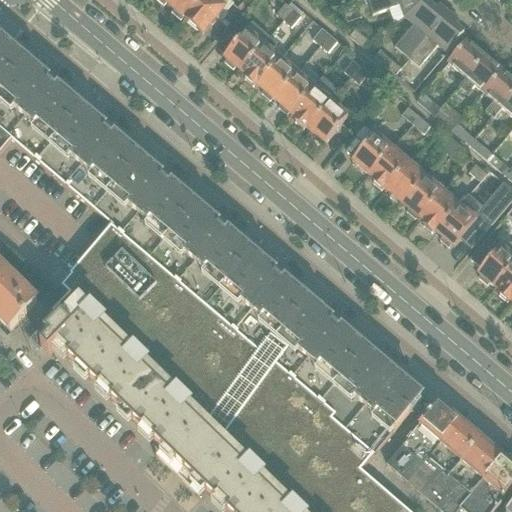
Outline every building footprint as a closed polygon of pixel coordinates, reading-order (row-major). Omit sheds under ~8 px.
[(182,18),(184,19),(200,0),(173,0),(168,6),(174,11),(171,13),(180,21),(182,18)] [(200,0),(184,19),(183,20),(201,35),(214,20),(223,10),(224,8),(230,1),(228,0),(200,0)] [(400,7),(404,19),(426,3),(425,0),(372,0),(367,2),(372,17),(400,7)] [(394,49),(409,62),(448,15),(439,7),(435,11),(426,3),(404,19),(413,27),(394,49)] [(285,6),(275,17),(283,24),(292,13),(285,6)] [(292,13),(283,24),(291,30),(300,19),(292,13)] [(448,15),(409,62),(419,70),(438,47),(447,55),(464,35),(455,27),(458,23),(448,15)] [(315,39),(313,42),(320,48),(321,47),(329,38),(321,31),(315,39)] [(354,32),(349,38),(360,48),(362,49),(362,50),(367,43),(354,32)] [(235,68),(241,74),(263,48),(246,33),(224,58),(227,61),(224,64),(232,71),(235,68)] [(321,47),(320,48),(328,55),(337,44),(329,38),(321,47)] [(0,90),(24,62),(0,40),(0,90)] [(255,85),(258,87),(280,62),(269,53),(275,45),(269,40),(263,48),(241,74),(247,78),(244,81),(253,88),(255,85)] [(448,66),(466,81),(485,58),(467,43),(448,66)] [(374,59),(387,71),(393,65),(379,53),(374,59)] [(474,88),(483,96),(502,73),(485,58),(466,81),(459,89),(467,96),(474,88)] [(36,163),(81,110),(58,90),(54,92),(47,86),(48,81),(24,62),(0,90),(0,152),(10,141),(36,163)] [(272,100),(275,102),(297,76),(280,62),(258,87),(264,92),(261,95),(270,103),(272,100)] [(352,63),(343,74),(351,81),(360,69),(352,63)] [(393,65),(387,71),(394,77),(400,71),(393,65)] [(360,69),(351,81),(357,86),(367,75),(360,69)] [(493,120),(501,110),(511,97),(511,81),(502,73),(483,96),(492,103),(484,113),(493,120)] [(289,114),(292,117),(314,90),(297,76),(275,102),(280,107),(278,110),(286,117),(289,114)] [(305,128),(308,130),(330,104),(314,90),(292,117),(297,121),(294,124),(303,131),(305,128)] [(423,96),(416,104),(427,113),(434,105),(423,96)] [(511,97),(501,110),(511,120),(511,97)] [(330,104),(308,130),(325,145),(347,119),(330,104)] [(36,163),(92,212),(138,158),(115,138),(110,140),(103,135),(104,130),(81,110),(36,163)] [(408,110),(401,118),(412,128),(419,119),(408,110)] [(439,112),(434,119),(451,134),(457,127),(439,112)] [(419,119),(412,128),(423,137),(430,129),(419,119)] [(457,127),(451,134),(465,145),(470,139),(457,127)] [(366,147),(352,163),(369,178),(391,152),(374,137),(364,128),(356,138),(366,147)] [(447,139),(439,149),(446,156),(454,147),(455,146),(455,145),(448,139),(447,139)] [(454,147),(446,156),(453,162),(460,154),(462,152),(462,151),(455,145),(455,146),(454,147)] [(477,145),(472,151),(486,163),(491,157),(477,145)] [(384,190),(386,192),(408,166),(391,152),(369,178),(375,183),(373,186),(381,193),(384,190)] [(491,157),(486,163),(500,176),(506,169),(491,157)] [(125,174),(92,212),(111,228),(149,260),(195,207),(171,187),(167,188),(166,189),(165,188),(163,186),(160,184),(161,183),(161,182),(161,179),(138,159),(126,173),(125,174)] [(400,204),(403,206),(425,180),(408,166),(386,192),(392,197),(389,200),(398,207),(400,204)] [(475,167),(468,175),(478,184),(479,185),(486,177),(486,176),(485,176),(475,167)] [(417,218),(419,220),(441,194),(425,180),(403,206),(409,211),(406,214),(415,221),(417,218)] [(458,208),(436,234),(442,240),(440,243),(448,250),(451,247),(453,249),(461,240),(472,249),(511,202),(511,192),(504,187),(482,213),(465,199),(458,208)] [(434,233),(436,234),(458,208),(441,194),(419,220),(425,225),(423,228),(432,235),(434,233)] [(149,260),(205,308),(250,255),(227,236),(224,237),(217,231),(218,227),(195,207),(149,260)] [(43,335),(34,343),(40,349),(40,350),(47,356),(48,357),(55,350),(163,454),(163,453),(175,464),(184,473),(193,482),(205,493),(204,494),(222,511),(405,511),(360,473),(373,457),(372,456),(330,420),(316,408),(318,405),(319,404),(274,366),(224,435),(216,430),(208,424),(213,418),(259,354),(205,308),(149,260),(111,228),(72,273),(70,276),(71,277),(62,288),(61,289),(67,294),(69,296),(52,313),(59,320),(47,333),(44,336),(43,335)] [(489,285),(494,290),(511,269),(511,259),(487,239),(468,262),(480,271),(477,275),(480,278),(478,280),(486,288),(489,285)] [(250,255),(205,308),(259,354),(270,339),(274,342),(307,303),(301,297),(285,283),(283,284),(281,284),(280,285),(274,280),(274,279),(275,275),(251,255),(250,255)] [(0,269),(0,322),(10,333),(37,305),(0,269)] [(508,302),(511,304),(511,302),(511,269),(494,290),(500,295),(498,298),(506,305),(508,302)] [(286,350),(274,366),(319,404),(364,352),(365,351),(341,331),(338,332),(337,333),(336,333),(330,328),(331,327),(332,323),(316,310),(312,306),(307,303),(274,342),(280,346),(286,350)] [(213,418),(208,424),(216,430),(224,435),(274,366),(286,350),(280,346),(274,342),(270,339),(259,354),(213,418)] [(318,405),(316,408),(330,420),(372,456),(373,457),(421,401),(420,400),(421,400),(397,379),(396,379),(394,380),(388,375),(389,373),(389,372),(365,351),(364,352),(319,404),(318,405)] [(406,444),(386,467),(406,484),(422,465),(439,445),(458,423),(438,406),(406,444)] [(427,501),(479,440),(458,423),(439,445),(422,465),(406,484),(427,501)] [(481,482),(500,459),(479,440),(427,501),(439,511),(456,511),(458,510),(481,482)] [(456,511),(493,511),(511,490),(511,468),(500,459),(481,482),(458,510),(456,511)] [(511,511),(511,490),(492,511),(511,511)]
